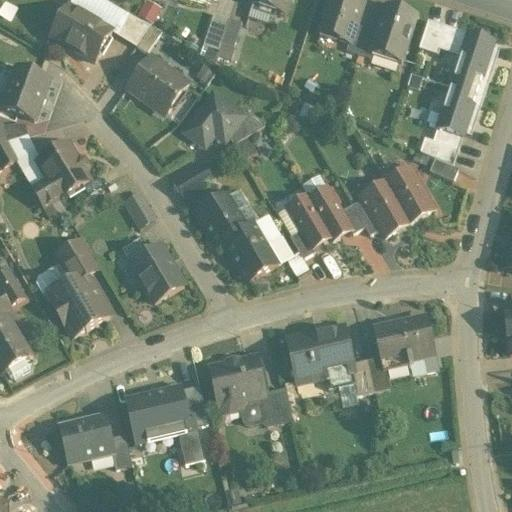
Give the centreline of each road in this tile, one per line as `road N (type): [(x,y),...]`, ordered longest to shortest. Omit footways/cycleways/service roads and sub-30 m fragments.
road 1 (residential): [(226,320),(141,167),(104,122),(74,107)]
road 2 (residential): [(226,320),(83,372),(0,420)]
road 3 (residential): [(466,281),(391,283),(226,320)]
road 4 (residential): [(466,281),(466,368),(490,511)]
road 5 (residential): [(511,119),(466,281)]
